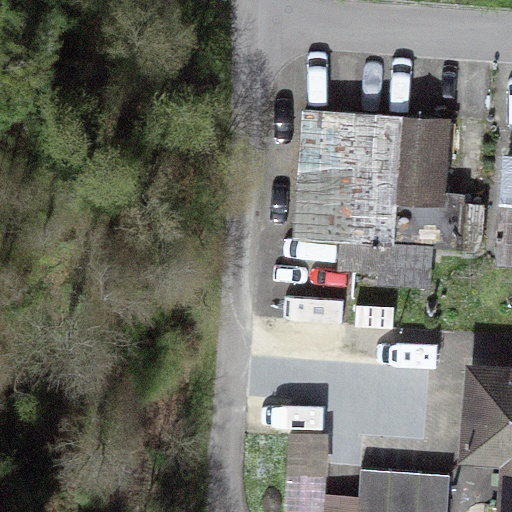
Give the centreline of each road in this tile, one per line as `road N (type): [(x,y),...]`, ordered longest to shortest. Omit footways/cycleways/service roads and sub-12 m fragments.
road 1 (residential): [(252,19),(220,511)]
road 2 (residential): [(252,19),(511,41)]
